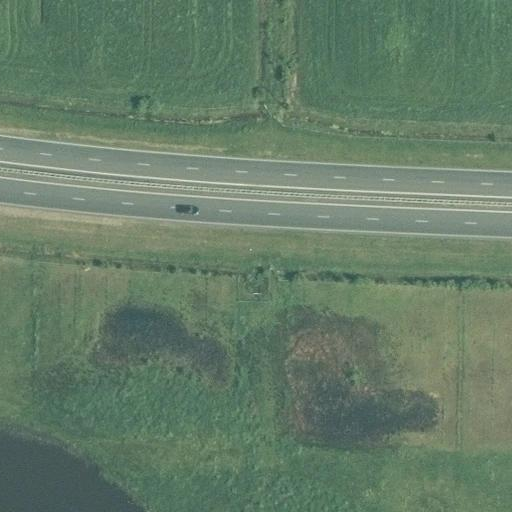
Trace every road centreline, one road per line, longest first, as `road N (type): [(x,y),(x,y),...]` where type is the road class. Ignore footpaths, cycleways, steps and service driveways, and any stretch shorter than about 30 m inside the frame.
road 1 (trunk): [(511,186),(217,172),(0,150)]
road 2 (trunk): [(0,190),(511,226)]
